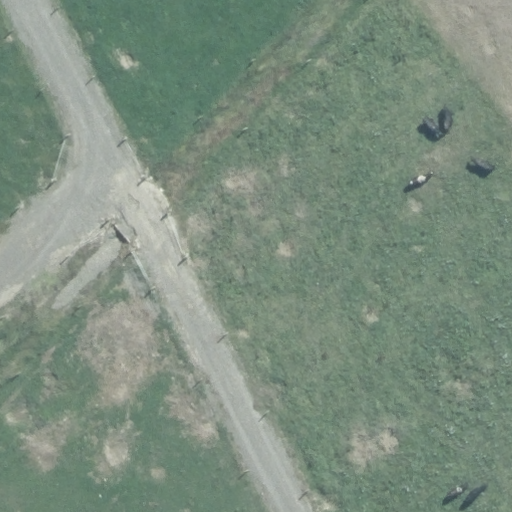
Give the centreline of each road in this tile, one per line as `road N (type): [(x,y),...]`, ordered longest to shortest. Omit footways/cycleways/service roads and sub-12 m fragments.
road 1 (track): [(37,0),(296,511)]
road 2 (track): [(110,145),(87,232),(0,300)]
